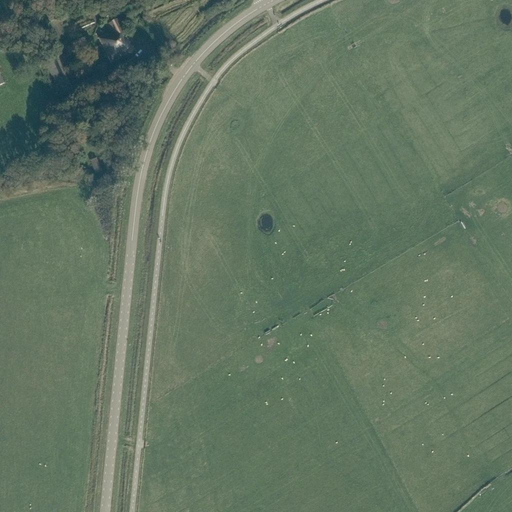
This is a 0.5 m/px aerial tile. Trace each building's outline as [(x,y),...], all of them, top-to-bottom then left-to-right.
[(52,10),(39,17),(43,26),(57,19),(52,10)] [(134,53),(119,20),(113,23),(110,17),(104,20),(107,26),(106,26),(110,33),(98,39),(111,64),(134,53)] [(7,51),(25,43),(22,36),(4,44),(7,51)] [(58,58),(46,63),(57,90),(70,84),(58,58)] [(88,63),(72,71),(77,81),(93,73),(88,63)]
